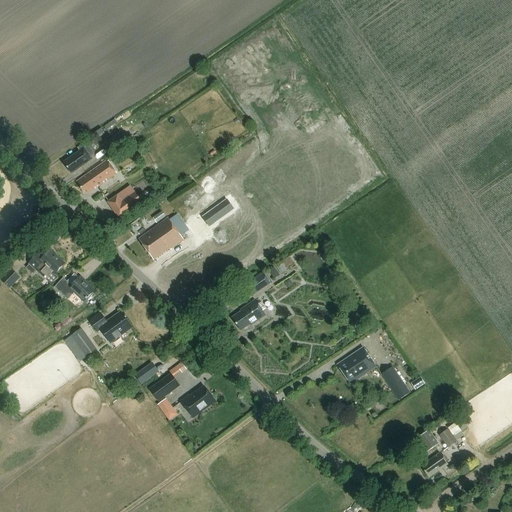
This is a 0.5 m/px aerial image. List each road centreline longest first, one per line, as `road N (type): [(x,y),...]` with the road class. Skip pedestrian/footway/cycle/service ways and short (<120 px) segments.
road 1 (unclassified): [(414,511),(327,456),(0,149)]
road 2 (track): [(271,403),(123,511)]
